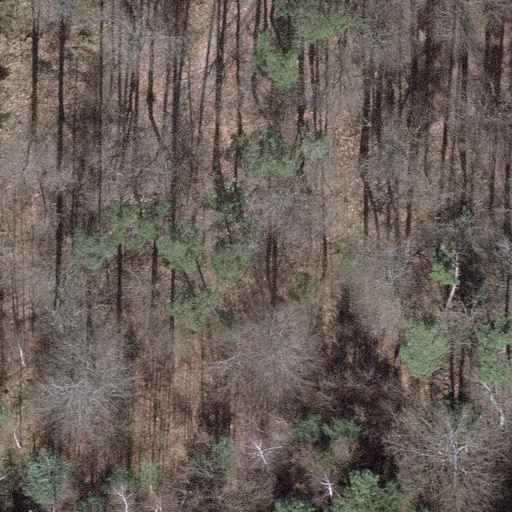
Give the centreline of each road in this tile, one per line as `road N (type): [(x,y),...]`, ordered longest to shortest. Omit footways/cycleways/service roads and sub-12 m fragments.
road 1 (track): [(434,0),(504,142)]
road 2 (track): [(511,162),(504,142),(511,40)]
